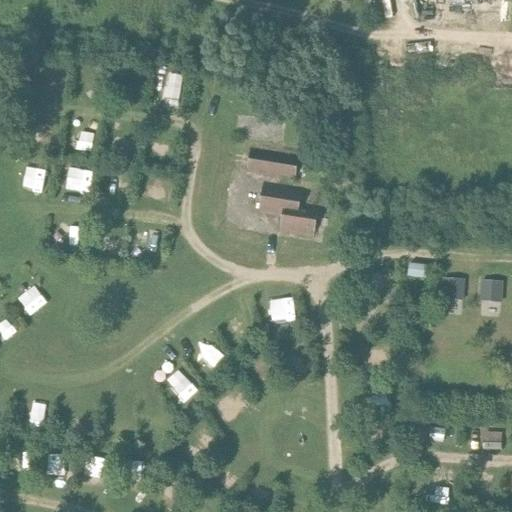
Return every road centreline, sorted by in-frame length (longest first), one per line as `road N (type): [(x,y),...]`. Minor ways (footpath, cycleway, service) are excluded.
road 1 (unknown): [(250,277),(87,378),(0,372)]
road 2 (unknown): [(297,277),(390,251),(511,247)]
